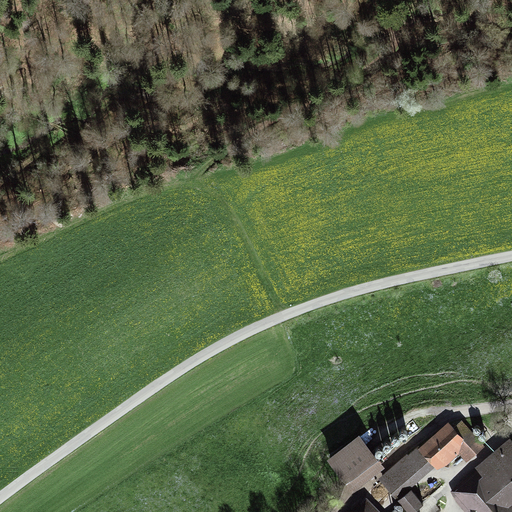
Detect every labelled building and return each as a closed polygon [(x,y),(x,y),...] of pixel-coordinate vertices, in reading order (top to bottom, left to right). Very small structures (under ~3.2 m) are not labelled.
[(451,425),(425,448),(436,460),(455,443),(468,458),(483,444),(462,420),(453,427),(451,425)] [(330,458),(347,481),(376,459),(359,436),(330,458)] [(493,483),(499,479),(510,493),(511,494),(511,441),(479,467),(483,471),(493,483)] [(421,448),(401,465),(409,476),(430,458),(421,448)] [(409,476),(401,465),(384,480),(393,491),(409,476)] [(511,511),(511,506),(505,497),(510,493),(499,479),(493,483),(483,471),(459,491),(475,511),(511,511)] [(411,489),(398,498),(411,511),(412,511),(422,503),(411,489)]
